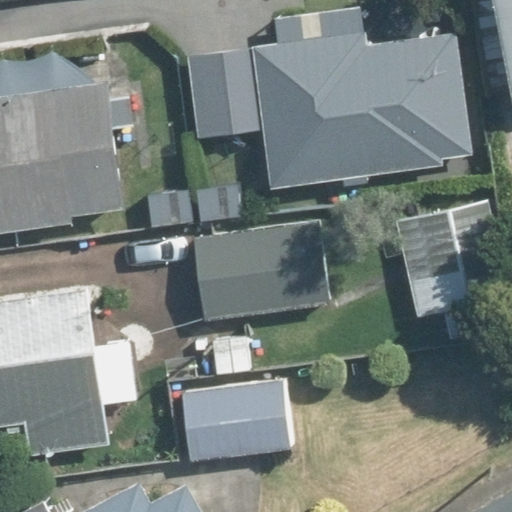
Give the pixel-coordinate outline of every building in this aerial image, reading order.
[(285,37),(195,48),(205,135),(278,126),(285,185),(454,165),(453,149),(485,146),(472,32),(376,43),(371,3),(282,14),(285,37)] [(146,143),(138,88),(123,90),(118,48),(0,63),(0,229),(139,211),(131,145),(146,143)] [(511,244),(500,195),(402,219),(425,316),(511,295),(511,244)] [(334,220),(205,235),(215,316),(344,301),(334,220)] [(121,404),(149,400),(138,331),(110,336),(102,283),(0,299),(0,423),(35,418),(42,460),(128,447),(121,404)] [(295,379),(185,388),(191,459),(300,450),(295,379)] [(215,511),(199,477),(159,496),(150,479),(81,511),(22,511),(19,504),(0,511),(215,511)]
